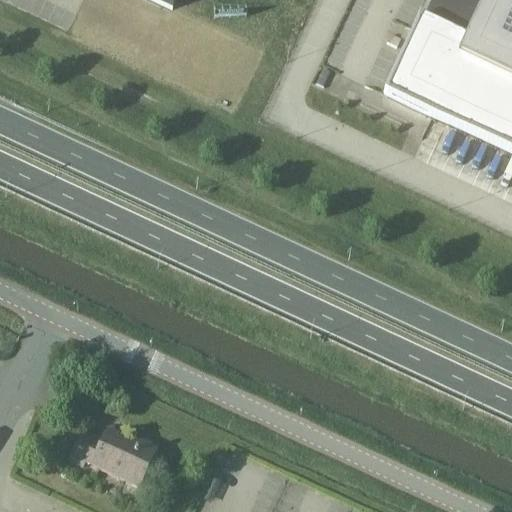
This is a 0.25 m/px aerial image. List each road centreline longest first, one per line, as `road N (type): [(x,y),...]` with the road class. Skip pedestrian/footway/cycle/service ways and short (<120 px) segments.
road 1 (trunk): [(511,359),(0,119)]
road 2 (trunk): [(0,168),(511,405)]
road 3 (unclassified): [(473,511),(0,292)]
